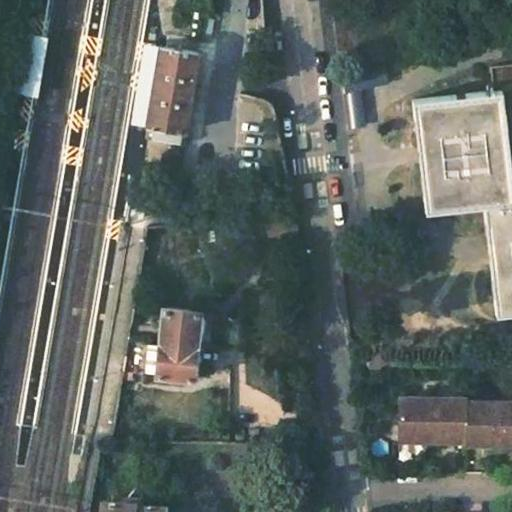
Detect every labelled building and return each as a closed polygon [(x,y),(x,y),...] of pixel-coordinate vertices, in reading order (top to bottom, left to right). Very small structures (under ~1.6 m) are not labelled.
[(34,97),(44,38),(26,35),(16,92),(34,97)] [(135,126),(148,43),(143,42),(130,125),(135,126)] [(191,49),(149,43),(135,126),(177,132),(191,49)] [(511,62),(486,65),(488,92),(502,91),(511,89),(511,62)] [(481,205),(492,317),(511,314),(511,177),(502,91),(488,92),(411,102),(423,211),(481,205)] [(276,218),(277,236),(297,234),(295,216),(276,218)] [(164,310),(160,343),(197,346),(202,313),(164,310)] [(160,343),(156,379),(194,383),(197,346),(160,343)] [(395,398),(395,436),(426,437),(426,447),(442,448),(441,443),(463,443),(464,403),(464,400),(395,398)] [(463,443),(463,448),(484,448),(485,452),(501,453),(501,443),(511,442),(511,403),(464,403),(463,443)] [(395,436),(395,446),(426,447),(426,437),(395,436)] [(511,442),(501,443),(501,453),(511,453),(511,442)]
